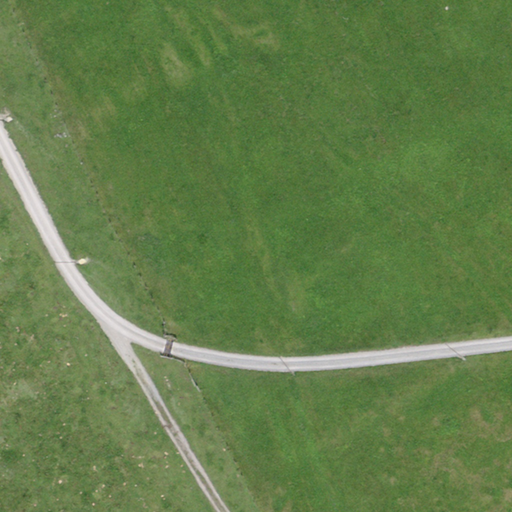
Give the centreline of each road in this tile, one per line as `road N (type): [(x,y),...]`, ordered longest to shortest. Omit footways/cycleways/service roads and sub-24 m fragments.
road 1 (track): [(225,511),(66,266),(0,137)]
road 2 (track): [(511,342),(356,362),(252,364),(190,356),(110,325)]
